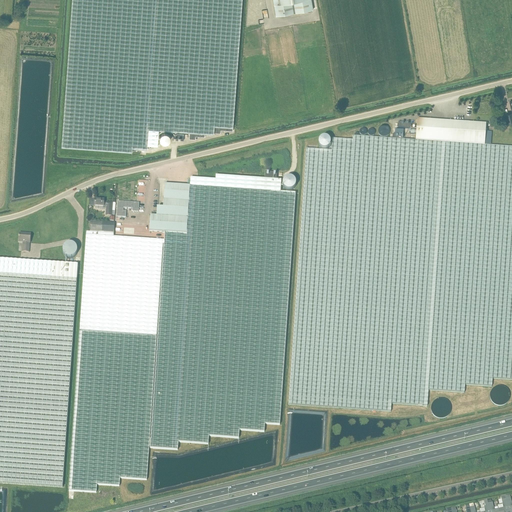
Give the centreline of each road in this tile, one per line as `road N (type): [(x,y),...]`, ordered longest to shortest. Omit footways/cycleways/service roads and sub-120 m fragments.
road 1 (unclassified): [(0,219),(101,178),(511,81)]
road 2 (motorway): [(511,422),(136,511)]
road 3 (motorway): [(191,511),(511,435)]
road 4 (secondary): [(344,511),(511,473)]
